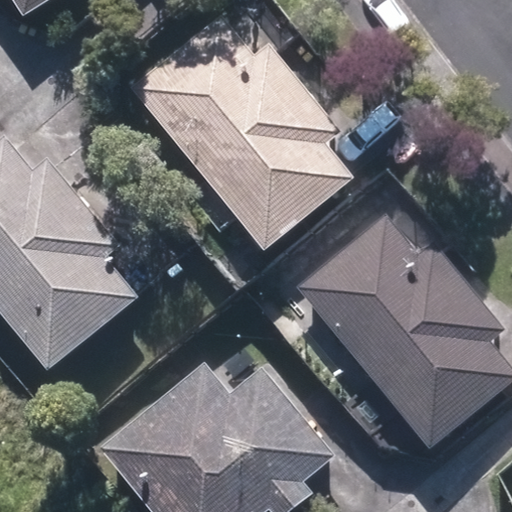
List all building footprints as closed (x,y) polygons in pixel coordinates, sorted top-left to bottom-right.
[(23,0),(39,21),(69,0),(23,0)] [(226,20),(139,91),(276,259),(365,186),(335,149),(349,138),(278,51),(262,64),(226,20)] [(44,182),(11,142),(0,150),(0,306),(60,378),(149,304),(119,268),(132,257),(59,170),(44,182)] [(377,242),(311,296),(441,454),(511,395),(511,360),(497,342),(507,333),(440,252),(420,268),(399,243),(386,253),(377,242)] [(343,459),(241,340),(107,455),(156,511),(300,511),(319,496),(311,487),(343,459)]
